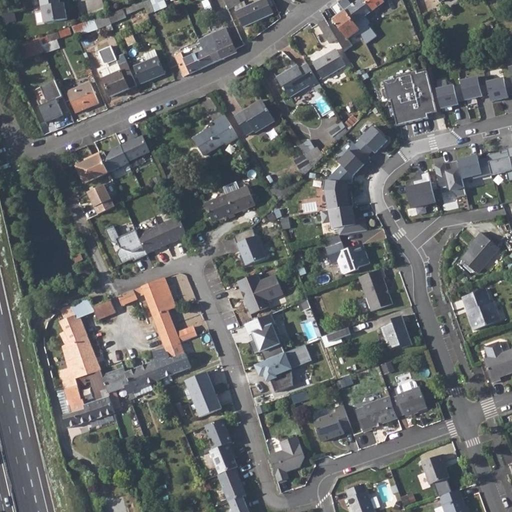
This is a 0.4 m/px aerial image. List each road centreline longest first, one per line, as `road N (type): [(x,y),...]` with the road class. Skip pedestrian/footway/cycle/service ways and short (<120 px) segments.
road 1 (residential): [(464,416),(423,307),(418,265),(375,190),(388,166),(415,148),(511,119)]
road 2 (residential): [(317,498),(280,503),(268,495),(196,260)]
road 3 (residential): [(294,22),(235,67),(51,152)]
road 4 (residential): [(196,260),(109,289),(51,152)]
road 5 (residential): [(465,420),(340,464),(325,473),(317,498)]
road 6 (motorway): [(29,511),(0,384)]
